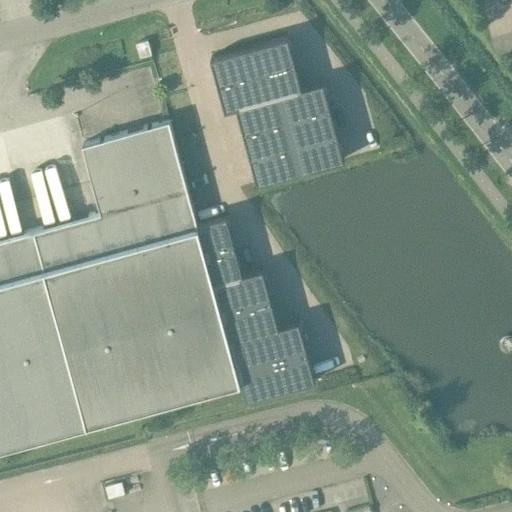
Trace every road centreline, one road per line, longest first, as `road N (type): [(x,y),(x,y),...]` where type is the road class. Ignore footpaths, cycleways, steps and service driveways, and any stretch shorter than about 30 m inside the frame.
road 1 (unknown): [(169,0),(251,248)]
road 2 (unclassified): [(511,164),(380,0)]
road 3 (unknown): [(214,501),(378,457)]
road 4 (unclassified): [(0,40),(149,0)]
